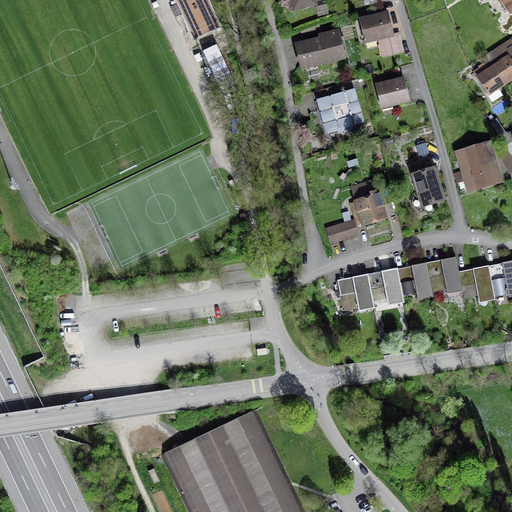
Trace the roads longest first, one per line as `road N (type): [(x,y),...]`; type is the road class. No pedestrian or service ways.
road 1 (tertiary): [(305,378),(0,423)]
road 2 (residential): [(262,0),(320,268)]
road 3 (residential): [(464,238),(397,0)]
road 4 (tertiary): [(511,348),(305,378)]
road 5 (unclassified): [(400,511),(334,436),(305,378)]
road 6 (track): [(105,358),(116,422),(152,511)]
road 7 (motorway): [(67,511),(0,371)]
road 8 (residential): [(320,268),(267,290),(305,378)]
road 9 (residential): [(320,268),(421,240),(464,238)]
